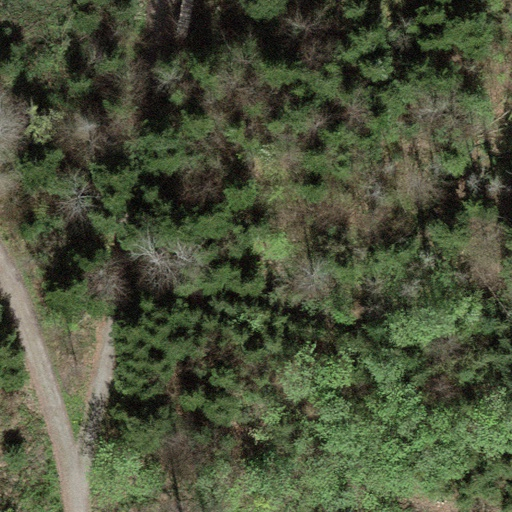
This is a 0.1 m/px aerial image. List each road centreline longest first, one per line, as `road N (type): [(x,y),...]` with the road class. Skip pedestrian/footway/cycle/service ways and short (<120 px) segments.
road 1 (track): [(79,511),(151,0)]
road 2 (track): [(78,496),(38,349),(0,278)]
